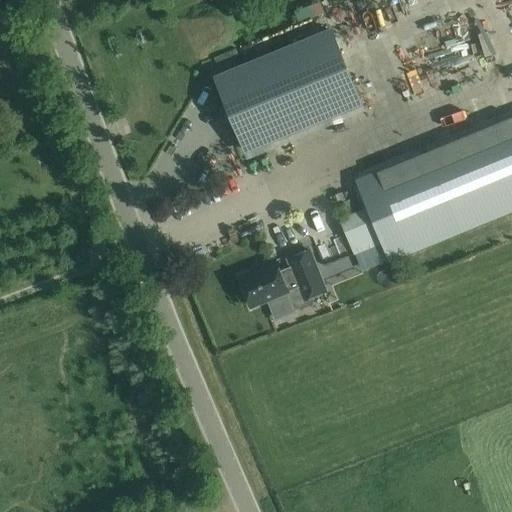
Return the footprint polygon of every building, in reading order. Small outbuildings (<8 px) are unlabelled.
[(353,38),(371,85),(426,64),(417,42),(426,38),(417,14),(353,38)] [(361,105),(330,30),(217,76),(213,66),(212,67),(240,136),(241,136),(248,152),(361,105)] [(481,42),(472,53),(482,61),(491,49),(481,42)] [(511,118),(359,182),(370,206),(384,243),(391,259),(511,209),(511,118)] [(217,156),(220,172),(234,169),(232,154),(217,156)] [(370,206),(357,211),(340,218),(341,223),(354,255),(384,243),(370,206)] [(275,258),(269,245),(237,257),(242,271),(275,258)] [(276,317),(294,310),(287,292),(298,288),(303,301),(329,291),(311,248),(286,258),(289,267),(280,271),(276,261),(264,266),(265,269),(240,279),(251,306),(269,298),(276,317)]
